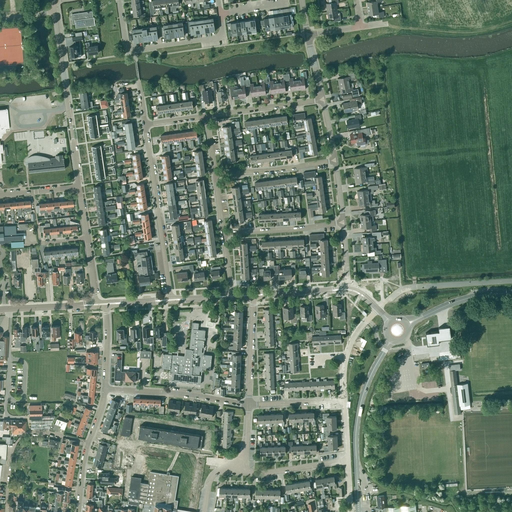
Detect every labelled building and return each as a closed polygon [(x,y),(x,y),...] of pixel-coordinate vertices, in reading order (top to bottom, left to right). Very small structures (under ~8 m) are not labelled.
[(154,8),(150,8),(151,15),(155,15),(154,12),(156,12),(155,8),(159,7),(160,7),(159,0),(154,0),(153,0),(154,8)] [(338,4),(337,0),(330,0),(331,3),(326,4),(327,11),(337,10),(336,5),(338,4)] [(381,0),(374,0),(375,1),(366,2),(367,9),(377,7),(377,2),(382,1),(381,0)] [(384,16),(383,11),(378,12),(377,7),(367,9),(368,15),(376,14),(377,17),(384,16)] [(334,22),(341,21),(340,13),(337,13),(337,10),(327,11),(328,19),(334,18),(334,22)] [(94,17),(93,17),(92,11),(88,12),(88,11),(87,11),(87,13),(83,13),(85,26),(95,25),(94,17)] [(79,13),(71,14),(73,24),(75,24),(76,28),(85,26),(83,13),(80,14),(79,13)] [(290,26),(293,26),(292,13),(283,15),(285,28),(290,27),(290,26)] [(256,29),(260,28),(258,19),(255,19),(249,20),(251,33),(257,32),(256,29)] [(184,33),(187,32),(186,24),(183,25),(182,22),(177,23),(179,36),(184,35),(184,33)] [(228,31),(229,36),(237,35),(235,22),(230,23),(227,23),(228,31)] [(160,28),(161,36),(164,36),(165,38),(170,37),(168,24),(163,25),(163,27),(160,28)] [(158,37),(161,36),(159,25),(156,26),(151,27),(153,40),(158,39),(158,37)] [(89,42),(86,43),(87,47),(88,47),(89,54),(98,53),(97,46),(90,47),(89,42)] [(77,43),(71,44),(72,54),(79,53),(78,49),(81,49),(80,44),(78,45),(77,43)] [(305,89),(304,78),(307,78),(306,72),(303,72),(304,77),(300,77),(301,80),(296,80),(297,90),(304,89),(305,89)] [(354,72),(348,73),(349,76),(338,79),(339,85),(349,83),(348,80),(351,80),(351,81),(356,80),(354,72)] [(277,83),(279,93),(286,92),(284,81),(287,81),(286,74),(283,75),(284,79),(281,80),(281,83),(277,83)] [(286,74),(287,81),(290,80),(291,91),(297,90),(296,80),(293,81),(293,78),(290,79),(289,74),(286,74)] [(253,84),(250,84),(249,79),(248,80),(248,77),(246,77),(246,80),(247,86),(250,86),(252,97),(259,96),(257,86),(254,86),(253,84)] [(260,83),(261,85),(257,86),(259,96),(266,95),(264,84),(267,83),(266,77),(263,78),(264,82),(260,83)] [(266,77),(267,83),(270,83),(271,94),(279,93),(277,83),(273,84),(273,81),(270,81),(269,77),(266,77)] [(243,80),(244,85),(241,85),(241,88),(238,89),(239,98),(246,97),(244,87),(247,86),(246,80),(243,80)] [(226,100),(225,91),(217,92),(216,85),(216,82),(213,83),(213,86),(213,87),(214,90),(214,94),(217,93),(218,101),(226,100)] [(227,83),(227,89),(230,89),(232,99),(239,98),(238,89),(234,89),(234,86),(230,87),(230,82),(227,83)] [(351,90),(353,97),(359,95),(358,89),(353,90),(352,86),(353,86),(352,83),(349,83),(339,85),(341,93),(351,90)] [(205,103),(212,102),(211,90),(204,90),(203,85),(198,85),(199,92),(202,91),(203,98),(204,97),(205,103)] [(89,97),(87,98),(86,92),(80,93),(81,101),(89,99),(89,97)] [(192,101),(189,101),(187,92),(185,93),(187,109),(193,108),(192,101)] [(176,94),(173,94),(175,111),(181,110),(180,102),(177,103),(176,94)] [(164,96),(161,96),(164,112),(170,111),(168,104),(165,104),(165,100),(164,96)] [(362,103),(361,97),(360,97),(349,99),(350,102),(343,104),(345,112),(358,109),(357,104),(362,103)] [(88,108),(88,102),(89,102),(89,99),(81,101),(82,109),(88,108)] [(0,163),(2,163),(1,153),(3,152),(2,144),(0,144),(0,137),(2,138),(1,135),(3,133),(6,133),(6,130),(9,130),(7,109),(0,109),(0,163)] [(354,116),(355,119),(347,121),(348,128),(359,126),(358,119),(361,118),(360,114),(354,116)] [(127,120),(122,121),(122,126),(125,126),(125,130),(132,128),(132,122),(130,123),(130,120),(127,120)] [(352,132),(352,134),(350,135),(351,143),(356,142),(357,145),(366,144),(368,143),(368,140),(366,140),(366,135),(370,134),(369,128),(359,130),(352,132)] [(296,136),(297,138),(303,137),(307,137),(314,135),(313,129),(306,131),(306,134),(303,135),(296,136)] [(200,135),(197,136),(196,130),(190,131),(191,139),(197,138),(198,144),(201,143),(200,135)] [(241,133),(240,130),(234,131),(231,131),(231,132),(224,133),(225,139),(232,137),(232,134),(241,133)] [(179,149),(182,149),(181,142),(180,142),(180,140),(179,140),(178,133),(173,134),(174,141),(176,141),(177,143),(179,143),(179,146),(175,146),(176,150),(179,149)] [(161,135),(162,143),(165,142),(165,145),(167,145),(168,151),(169,151),(167,135),(161,135)] [(288,150),(287,146),(286,140),(284,141),(285,147),(285,150),(286,158),(292,157),(291,150),(288,150)] [(242,145),(242,142),(235,143),(233,143),(225,144),(226,150),(234,149),(233,146),(242,145)] [(180,159),(180,153),(177,153),(177,158),(171,159),(171,157),(169,157),(169,155),(161,156),(162,162),(169,161),(171,160),(172,162),(179,161),(178,159),(180,159)] [(29,172),(65,169),(64,159),(63,159),(62,155),(55,156),(56,158),(45,159),(44,158),(43,158),(41,157),(40,156),(38,156),(36,156),(35,156),(34,156),(33,156),(31,156),(30,157),(29,157),(28,158),(26,160),(26,161),(25,162),(25,163),(26,164),(27,165),(28,166),(29,166),(29,172)] [(204,168),(203,162),(196,163),(196,166),(185,168),(185,171),(191,170),(194,170),(204,168)] [(367,170),(367,167),(374,166),(374,162),(365,164),(365,167),(354,168),(355,176),(365,174),(364,171),(367,170)] [(172,179),(172,175),(175,175),(174,174),(179,173),(181,173),(180,172),(180,170),(173,171),(173,172),(171,172),(171,173),(164,174),(165,180),(172,179)] [(369,180),(368,177),(365,178),(365,174),(355,176),(356,183),(367,181),(368,184),(374,183),(373,180),(369,180)] [(284,178),(285,186),(289,185),(290,195),(293,195),(290,177),(284,178)] [(261,182),(262,189),(266,188),(267,198),(269,198),(267,181),(261,182)] [(357,191),(358,199),(371,198),(371,194),(374,194),(373,190),(378,190),(378,186),(368,187),(368,190),(357,191)] [(177,192),(177,191),(176,189),(173,189),(166,190),(167,197),(174,196),(174,192),(177,192)] [(243,194),(249,194),(249,191),(232,193),(233,199),(241,198),(240,195),(243,194)] [(177,196),(174,197),(174,196),(167,197),(168,204),(175,203),(175,199),(178,199),(177,196)] [(359,206),(370,204),(370,207),(378,206),(377,203),(375,203),(375,200),(371,200),(371,198),(358,199),(359,206)] [(73,205),(77,205),(76,200),(66,201),(67,210),(73,209),(73,205)] [(178,201),(178,203),(175,203),(168,204),(169,212),(176,211),(176,206),(179,206),(178,205),(182,204),(181,201),(178,201)] [(47,217),(47,213),(46,212),(46,208),(46,203),(39,203),(39,205),(36,206),(37,213),(40,212),(40,213),(44,212),(44,217),(47,217)] [(197,208),(191,209),(191,211),(207,209),(206,203),(199,204),(200,208),(197,208)] [(245,206),(251,205),(250,203),(234,205),(235,211),(242,210),(242,206),(245,206)] [(177,213),(180,212),(180,210),(176,211),(169,212),(170,218),(177,217),(177,213)] [(375,210),(368,211),(368,214),(360,215),(361,222),(371,221),(370,216),(375,216),(375,210)] [(70,231),(77,231),(77,226),(79,226),(78,223),(70,220),(69,220),(70,231)] [(204,221),(204,224),(199,225),(193,226),(193,228),(199,227),(204,226),(204,227),(212,225),(211,220),(204,221)] [(377,231),(376,226),(371,226),(371,221),(361,222),(361,228),(370,227),(370,231),(377,231)] [(49,223),(45,223),(45,225),(39,225),(40,231),(43,231),(43,234),(50,234),(50,228),(49,224),(49,223)] [(3,234),(3,226),(0,226),(0,241),(0,242),(0,243),(11,243),(11,247),(23,246),(23,238),(25,238),(25,233),(22,233),(16,233),(15,226),(4,226),(5,234),(3,234)] [(373,237),(362,237),(363,241),(364,241),(364,245),(373,244),(372,241),(375,240),(375,237),(380,237),(379,233),(373,234),(373,237)] [(376,251),(376,247),(373,248),(373,244),(364,245),(364,248),(363,248),(363,252),(374,251),(375,254),(381,253),(381,250),(376,251)] [(152,273),(154,273),(153,267),(152,267),(150,256),(147,257),(146,252),(137,253),(137,250),(136,250),(135,246),(133,246),(133,250),(131,250),(131,254),(135,253),(135,258),(137,257),(138,273),(140,273),(143,273),(143,274),(147,273),(147,274),(148,274),(148,273),(152,273)] [(17,272),(17,270),(16,270),(14,249),(9,250),(11,273),(14,273),(14,277),(14,283),(15,283),(15,286),(21,286),(21,282),(20,272),(17,272)] [(44,257),(48,256),(49,263),(51,262),(51,256),(50,251),(43,251),(44,257)] [(38,266),(37,258),(31,258),(32,271),(40,271),(40,266),(38,266)] [(114,273),(113,263),(115,262),(114,258),(104,260),(104,263),(106,263),(107,274),(106,274),(108,282),(108,283),(112,282),(117,281),(117,273),(114,273)] [(305,258),(306,268),(299,268),(300,277),(306,277),(306,271),(310,270),(309,258),(305,258)] [(386,260),(378,260),(378,263),(372,263),(372,261),(367,261),(368,264),(364,264),(365,272),(369,272),(369,271),(373,271),(373,273),(379,272),(379,266),(386,266),(386,260)] [(273,261),(270,261),(271,266),(270,266),(270,270),(263,270),(263,269),(259,269),(259,275),(264,275),(264,279),(271,279),(270,273),(274,272),(274,265),(273,261)] [(291,271),(295,271),(295,264),(291,264),(291,269),(285,269),(285,278),(292,277),(291,271)] [(274,265),(274,272),(278,272),(279,278),(285,278),(285,269),(278,270),(278,265),(274,265)] [(212,267),(212,271),(210,271),(211,278),(220,277),(219,271),(220,271),(220,266),(212,267)] [(82,273),(82,269),(74,270),(74,273),(76,273),(77,282),(83,282),(83,272),(82,273)] [(196,270),(195,270),(194,271),(194,273),(195,280),(205,279),(204,272),(198,273),(197,271),(196,270)] [(48,271),(40,272),(40,274),(39,274),(39,276),(38,276),(38,284),(45,284),(44,277),(48,276),(48,271)] [(177,273),(178,280),(185,279),(185,281),(188,280),(187,272),(177,273)] [(140,285),(150,283),(149,276),(148,274),(147,274),(147,273),(143,274),(143,273),(140,273),(140,276),(139,276),(140,285)] [(341,312),(341,304),(333,304),(333,315),(340,315),(340,319),(345,319),(345,312),(341,312)] [(324,311),(324,305),(316,305),(316,317),(326,316),(326,311),(324,311)] [(309,315),(308,306),(300,306),(301,316),(306,316),(307,321),(312,321),(312,315),(309,315)] [(293,314),(292,307),(283,307),(284,319),(291,318),(291,323),(297,323),(297,313),(293,314)] [(204,354),(204,352),(202,352),(202,347),(204,347),(206,330),(198,329),(198,327),(199,323),(192,322),(190,346),(192,346),(191,349),(185,349),(185,356),(171,354),(172,352),(169,351),(168,354),(163,353),(161,368),(170,369),(170,372),(172,372),(171,381),(200,384),(201,375),(199,375),(200,371),(202,371),(202,369),(211,370),(212,355),(204,354)] [(51,326),(52,340),(55,340),(55,335),(60,335),(59,326),(51,326)] [(451,339),(449,326),(438,327),(439,331),(438,331),(437,331),(425,333),(427,345),(439,344),(439,340),(440,340),(451,339)] [(162,327),(155,327),(156,336),(160,336),(161,339),(162,339),(161,346),(166,345),(167,338),(166,333),(163,333),(162,327)] [(23,336),(23,341),(26,341),(26,336),(29,336),(29,328),(22,328),(23,332),(21,332),(21,336),(23,336)] [(153,343),(152,337),(149,337),(149,336),(150,336),(149,328),(142,328),(143,337),(146,336),(146,343),(153,343)] [(123,329),(117,330),(117,339),(121,338),(121,344),(127,343),(126,334),(124,334),(123,329)] [(95,335),(94,331),(89,331),(89,335),(88,335),(88,340),(92,340),(93,343),(96,343),(95,340),(96,340),(96,335),(95,335)] [(74,338),(67,338),(68,350),(75,350),(75,341),(79,341),(79,344),(83,344),(82,337),(81,337),(81,332),(74,332),(74,338)] [(239,354),(239,352),(233,352),(233,354),(233,359),(224,359),(224,361),(228,361),(232,361),(233,360),(240,361),(241,355),(239,354)] [(459,364),(449,365),(455,414),(461,414),(460,406),(470,405),(467,383),(457,384),(455,370),(460,370),(459,364)] [(85,368),(85,371),(90,372),(90,375),(96,376),(96,369),(85,368)] [(121,371),(121,380),(130,381),(130,372),(121,371)] [(134,381),(134,380),(138,380),(139,380),(139,372),(130,372),(130,381),(134,381)] [(112,399),(110,406),(116,408),(118,402),(112,399)] [(29,419),(31,419),(41,419),(41,416),(41,405),(29,406),(29,419)] [(114,414),(116,408),(110,406),(108,412),(114,414)] [(89,416),(91,409),(85,407),(83,413),(89,416)] [(111,420),(114,414),(108,412),(105,417),(111,420)] [(80,415),(82,416),(81,420),(87,422),(89,416),(83,413),(81,413),(80,415)] [(329,413),(323,413),(323,419),(327,419),(327,423),(336,422),(336,416),(329,416),(329,413)] [(41,419),(31,419),(31,429),(49,429),(55,416),(41,416),(41,419)] [(109,426),(111,420),(105,417),(103,423),(109,426)] [(56,419),(55,423),(60,426),(60,428),(64,429),(67,422),(56,419)] [(0,429),(3,430),(3,429),(8,429),(8,426),(11,426),(11,420),(3,420),(3,421),(0,420),(0,429)] [(12,434),(22,434),(22,431),(24,432),(25,431),(26,421),(23,421),(11,420),(11,426),(12,426),(12,434)] [(73,425),(78,426),(84,429),(87,422),(81,420),(79,424),(74,422),(73,425)] [(323,432),(330,432),(330,429),(336,429),(336,422),(327,423),(327,427),(323,427),(323,432)] [(103,423),(101,429),(107,432),(109,426),(103,423)] [(160,430),(146,428),(146,427),(139,426),(139,427),(124,425),(122,440),(129,441),(136,442),(135,454),(128,453),(128,454),(121,453),(119,468),(133,470),(140,471),(154,473),(168,475),(176,476),(190,478),(192,464),(185,463),(185,462),(178,461),(180,448),(187,449),(194,450),(196,435),(182,433),(182,432),(174,431),(174,432),(160,430)] [(84,429),(78,426),(76,433),(75,433),(74,435),(78,437),(79,434),(82,435),(84,429)] [(328,442),(337,441),(337,435),(330,436),(330,432),(323,432),(324,438),(328,438),(328,442)] [(59,441),(49,439),(48,447),(58,448),(59,441)] [(77,451),(78,444),(76,444),(77,441),(70,440),(70,443),(72,443),(71,447),(69,447),(66,447),(66,449),(70,450),(71,450),(77,451)] [(324,446),(324,452),(331,452),(331,449),(337,448),(337,441),(328,442),(328,446),(324,446)] [(293,446),(292,442),(288,442),(288,446),(291,446),(291,454),(298,453),(297,446),(293,446)] [(97,451),(105,453),(107,446),(99,444),(97,451)] [(97,451),(95,458),(103,460),(105,453),(97,451)] [(101,468),(103,460),(95,458),(93,465),(101,468)] [(334,476),(328,477),(329,485),(330,484),(333,484),(334,488),(336,488),(336,483),(335,484),(334,476)] [(61,480),(65,481),(64,485),(71,486),(72,479),(63,477),(62,477),(61,480)] [(323,486),(327,485),(328,489),(330,489),(330,484),(329,485),(328,477),(321,478),(323,486)] [(324,490),(323,486),(321,478),(315,479),(316,487),(321,486),(322,490),(321,491),(322,494),(320,495),(321,498),(325,498),(324,490)] [(310,493),(312,492),(312,488),(313,488),(312,482),(310,482),(309,480),(303,481),(305,489),(306,489),(309,489),(310,493)] [(93,488),(94,481),(89,481),(89,483),(88,483),(87,490),(93,490),(103,491),(103,488),(100,487),(100,485),(97,485),(97,488),(93,488)] [(297,482),(299,490),(300,490),(303,490),(304,494),(306,493),(306,489),(305,489),(303,481),(297,482)] [(300,494),(300,490),(299,490),(297,482),(291,483),(293,491),(294,491),(297,491),(298,495),(300,494)] [(287,492),(291,492),(292,496),(294,495),(294,491),(293,491),(291,483),(285,484),(287,492)] [(59,491),(58,493),(64,493),(64,494),(63,501),(63,502),(69,502),(71,491),(65,490),(65,488),(59,487),(57,487),(57,491),(59,491)] [(64,494),(64,493),(58,493),(56,493),(55,502),(56,502),(55,508),(55,511),(54,511),(53,511),(57,511),(58,501),(63,501),(64,494)] [(378,508),(385,507),(384,495),(376,496),(378,508)] [(13,506),(9,505),(8,511),(14,511),(15,510),(16,497),(14,497),(13,506)] [(23,501),(17,501),(16,507),(17,507),(17,510),(15,510),(14,511),(21,511),(22,506),(23,501)] [(170,511),(171,508),(138,503),(138,505),(138,507),(144,508),(143,511),(170,511)]
